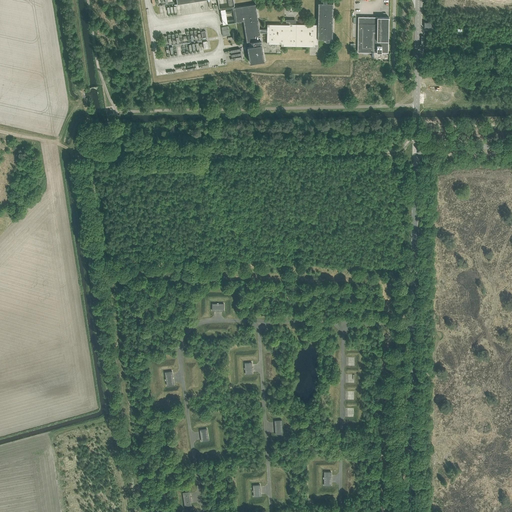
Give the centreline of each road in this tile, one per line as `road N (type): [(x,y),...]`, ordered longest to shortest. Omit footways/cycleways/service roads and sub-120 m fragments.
road 1 (track): [(123,511),(70,150),(0,132)]
road 2 (unclassified): [(409,511),(416,147)]
road 3 (unclassified): [(416,147),(418,0)]
